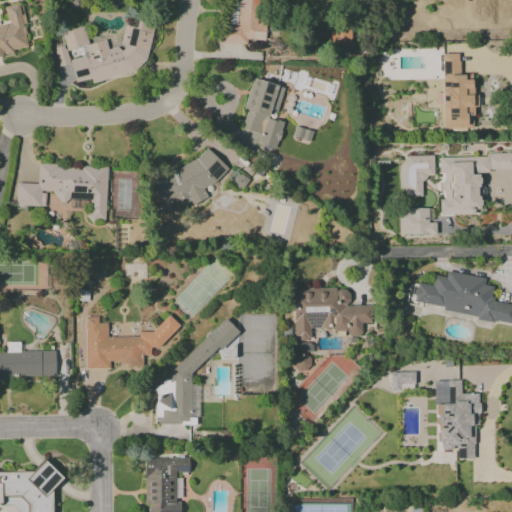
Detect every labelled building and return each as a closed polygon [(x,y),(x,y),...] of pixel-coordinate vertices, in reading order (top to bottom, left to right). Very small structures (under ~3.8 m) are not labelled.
[(237,0),(236,26),(220,26),(220,41),(261,43),(262,0),(237,0)] [(421,0),(422,4),(467,1),(468,30),(486,29),(484,0),(421,0)] [(0,25),(0,54),(27,50),(19,4),(4,6),(7,25),(0,25)] [(150,23),(136,21),(135,28),(123,26),(121,42),(123,49),(114,48),(107,49),(105,40),(87,44),(83,27),(62,31),(64,46),(54,48),(58,66),(70,64),(74,82),(90,79),(91,82),(144,71),(150,23)] [(351,45),(350,27),(329,28),(330,45),(351,45)] [(442,54),(442,128),(473,128),(473,106),(477,106),(477,95),(472,94),(472,74),(459,74),(459,54),(442,54)] [(283,87),(253,79),(239,129),(259,134),(256,144),(275,149),(282,122),(267,118),(268,112),(276,113),(283,87)] [(150,172),(156,215),(173,212),(171,200),(186,198),(191,203),(205,201),(204,191),(227,168),(206,148),(191,163),(175,165),(177,168),(150,172)] [(511,153),(438,157),(438,174),(441,173),(443,200),(439,200),(440,215),(481,213),(479,172),(511,170),(511,153)] [(433,176),(433,157),(398,158),(399,197),(422,197),(421,176),(433,176)] [(106,167),(37,165),(37,184),(16,183),(15,206),(43,207),(44,191),(53,191),(53,200),(88,201),(88,220),(105,220),(106,167)] [(230,184),(241,190),(247,179),(236,173),(230,184)] [(435,234),(435,223),(428,223),(428,209),(398,209),(399,235),(435,234)] [(412,307),(511,321),(511,304),(491,301),(493,286),(483,285),(484,278),(446,272),(445,277),(433,275),(431,285),(416,283),(412,307)] [(293,288),(293,340),(311,340),(311,331),(346,331),(346,337),(361,337),(361,323),(370,323),(370,306),(347,306),(348,289),(293,288)] [(85,369),(109,369),(109,362),(117,361),(122,366),(133,366),(139,360),(139,352),(145,357),(160,357),(160,346),(179,326),(167,315),(152,332),(140,332),(135,337),(106,337),(106,323),(98,323),(97,317),(84,317),(85,369)] [(238,333),(225,319),(156,385),(155,418),(161,424),(196,425),(197,385),(190,384),(190,374),(214,352),(218,352),(238,333)] [(55,351),(19,351),(19,342),(5,342),(5,352),(0,352),(0,376),(55,376),(55,351)] [(291,361),(299,373),(312,364),(303,352),(291,361)] [(413,372),(388,372),(389,391),(414,390),(413,372)] [(144,458),(144,504),(150,504),(149,511),(180,511),(181,501),(174,501),(174,473),(189,473),(188,458),(144,458)] [(0,472),(0,505),(18,506),(18,511),(52,511),(53,468),(35,468),(35,472),(0,472)]
